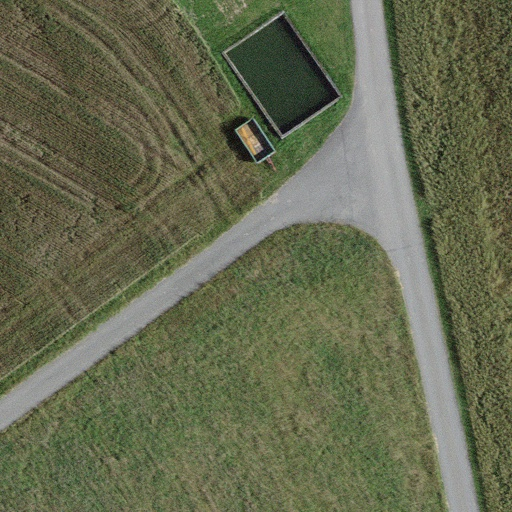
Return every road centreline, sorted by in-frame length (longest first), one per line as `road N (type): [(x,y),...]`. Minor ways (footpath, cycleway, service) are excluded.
road 1 (unclassified): [(467,511),(368,0)]
road 2 (track): [(0,433),(394,151)]
